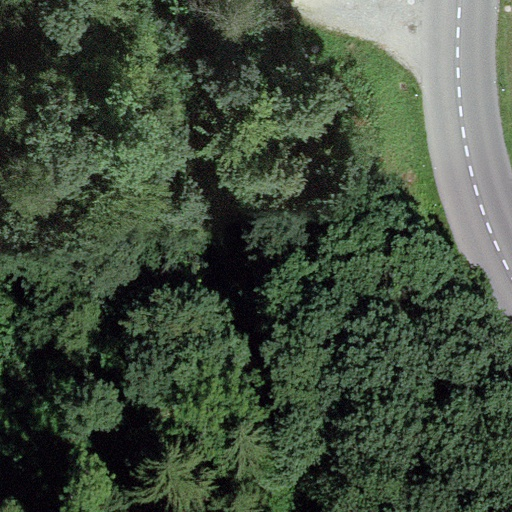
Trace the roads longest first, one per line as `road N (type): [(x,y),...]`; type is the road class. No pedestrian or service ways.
road 1 (tertiary): [(463,0),(463,121),(489,225),(511,270)]
road 2 (track): [(458,37),(349,27),(304,0)]
